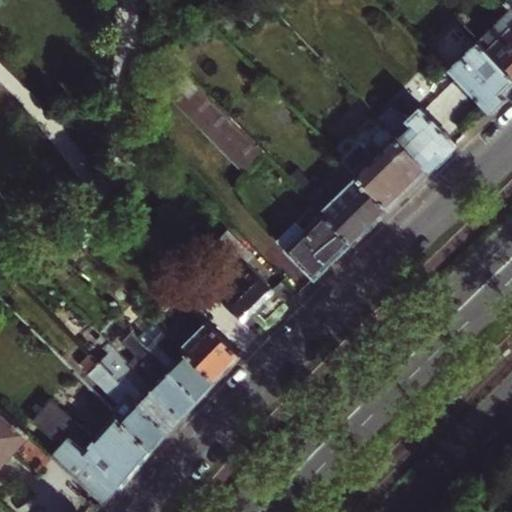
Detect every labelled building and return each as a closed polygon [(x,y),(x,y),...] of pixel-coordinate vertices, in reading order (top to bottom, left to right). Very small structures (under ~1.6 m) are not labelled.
[(269,0),(246,0),(238,6),(250,18),(257,17),(273,3),(269,0)] [(511,8),(485,34),(493,44),(511,26),(511,8)] [(480,38),(511,72),(511,26),(493,44),(485,34),(480,38)] [(438,50),(493,108),(511,89),(511,72),(480,38),(479,36),(474,41),(462,28),(438,50)] [(167,88),(237,160),(246,170),(266,151),(187,69),(167,88)] [(382,116),(390,124),(432,168),(458,142),(444,126),(443,123),(417,99),(405,111),(396,102),(382,116)] [(361,174),(392,206),(432,168),(390,124),(378,134),(374,130),(366,129),(358,136),(362,141),(345,158),(361,174)] [(315,202),(354,243),(392,206),(361,174),(332,202),(317,186),(308,195),(315,202)] [(278,237),(318,279),(354,243),(315,202),(278,237)] [(84,245),(112,223),(101,212),(71,232),(84,245)] [(209,261),(228,279),(256,308),(263,300),(275,289),(247,261),(238,270),(219,251),(209,261)] [(20,280),(35,265),(29,259),(11,270),(20,280)] [(196,274),(215,293),(243,321),(253,310),(256,308),(228,279),(209,261),(196,274)] [(256,308),(261,313),(269,306),(263,300),(256,308)] [(241,352),(200,311),(196,315),(205,324),(199,330),(181,313),(167,327),(184,344),(217,377),(241,352)] [(167,327),(157,317),(139,335),(199,395),(217,377),(184,344),(167,327)] [(145,357),(137,366),(184,413),(199,395),(139,335),(133,329),(125,337),(130,342),(130,346),(134,351),(138,350),(145,357)] [(114,409),(118,413),(152,447),(169,429),(118,377),(94,353),(83,364),(121,403),(114,409)] [(134,363),(128,357),(122,363),(127,368),(129,369),(134,363)] [(129,374),(137,366),(134,363),(129,369),(127,368),(125,370),(129,374)] [(125,370),(118,377),(169,429),(184,413),(137,366),(129,374),(125,370)] [(62,444),(54,453),(106,500),(152,447),(118,413),(114,418),(108,417),(102,423),(103,429),(96,436),(55,398),(36,420),(62,444)] [(0,463),(30,431),(0,403),(0,463)] [(458,490),(447,500),(455,507),(465,497),(458,490)]
